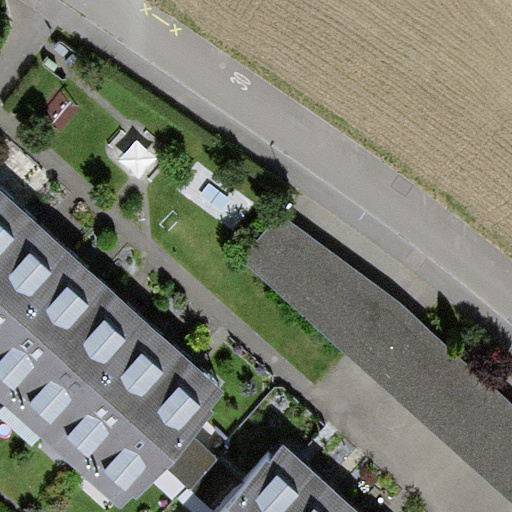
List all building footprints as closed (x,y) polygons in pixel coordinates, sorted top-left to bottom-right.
[(0,251),(38,209),(0,172),(0,251)] [(0,330),(77,245),(38,209),(0,251),(0,330)] [(511,511),(511,393),(400,294),(282,210),(241,257),(350,351),(319,386),(457,511),(511,511)] [(113,277),(77,245),(0,330),(0,386),(8,394),(113,277)] [(8,394),(46,426),(148,310),(113,277),(8,394)] [(187,344),(148,310),(46,426),(83,460),(187,344)] [(225,379),(187,344),(83,460),(121,495),(225,379)] [(205,511),(279,511),(321,466),(280,429),(205,511)] [(348,511),(359,500),(321,466),(279,511),(348,511)] [(374,511),(359,500),(348,511),(374,511)]
